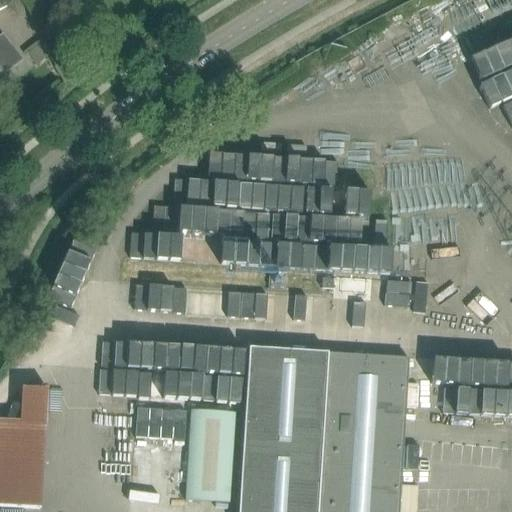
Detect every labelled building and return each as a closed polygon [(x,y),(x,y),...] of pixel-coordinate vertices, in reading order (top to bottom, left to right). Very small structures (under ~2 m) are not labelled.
[(485,108),(511,96),(511,37),(455,61),(466,87),(475,83),(485,108)] [(0,88),(8,81),(5,76),(3,75),(1,72),(17,60),(4,43),(0,46),(0,88)] [(511,104),(495,122),(511,138),(511,104)] [(334,189),(335,160),(208,155),(207,181),(174,180),(173,207),(256,210),(255,240),(155,236),(154,262),(270,267),(271,240),(296,241),(295,269),(320,271),(321,243),(365,245),(364,280),(339,279),(339,290),(369,291),(369,303),(382,304),(386,221),(362,220),(363,191),(334,189)] [(425,300),(425,272),(414,271),(413,300),(425,300)] [(258,291),(132,288),(132,312),(204,314),(204,317),(257,318),(258,291)] [(301,322),(322,322),(322,297),(309,297),(308,309),(302,309),(301,322)] [(399,511),(406,409),(407,360),(328,354),(248,348),(237,511),(399,511)] [(0,507),(39,509),(47,390),(21,389),(19,422),(0,421),(0,507)] [(134,430),(135,401),(103,400),(103,429),(134,430)] [(183,501),(229,502),(232,413),(186,411),(183,501)]
